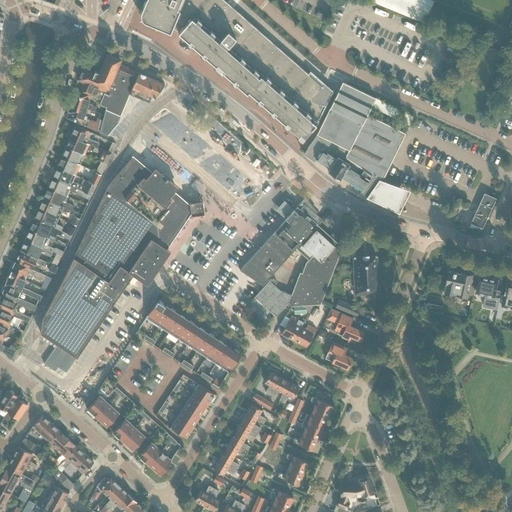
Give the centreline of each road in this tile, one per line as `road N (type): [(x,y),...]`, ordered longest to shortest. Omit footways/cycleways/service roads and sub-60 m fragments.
road 1 (residential): [(511,146),(333,63),(257,0)]
road 2 (residential): [(262,341),(176,282),(273,142)]
road 3 (residential): [(0,249),(82,27)]
road 4 (tertiary): [(273,142),(186,75),(82,27)]
road 5 (residential): [(166,507),(262,341)]
road 6 (tertiary): [(427,233),(347,201),(273,142)]
road 7 (unclassified): [(357,394),(427,233)]
